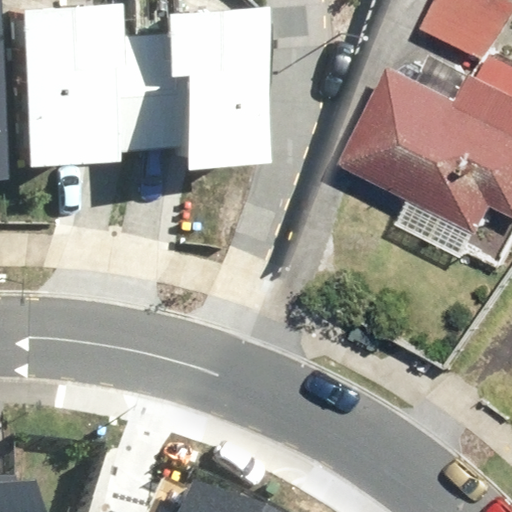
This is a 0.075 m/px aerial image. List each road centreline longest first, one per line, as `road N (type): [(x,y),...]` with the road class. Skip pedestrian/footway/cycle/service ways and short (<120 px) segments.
road 1 (residential): [(288,0),(295,47),(261,170),(190,365)]
road 2 (residential): [(190,365),(315,413),(403,465),(453,511)]
road 3 (residential): [(0,336),(95,342),(190,365)]
